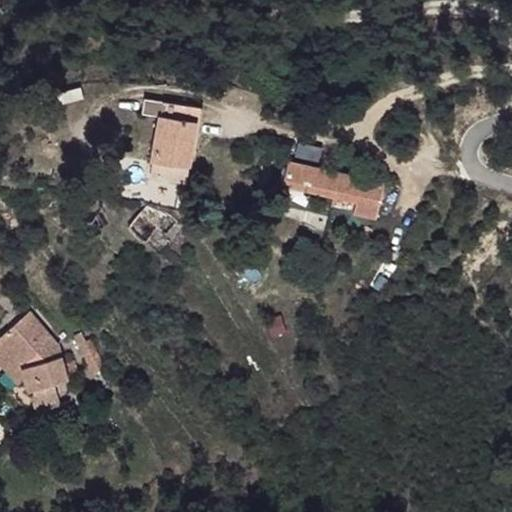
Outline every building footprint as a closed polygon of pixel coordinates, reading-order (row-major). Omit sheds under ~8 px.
[(160,115),(152,176),(189,178),(199,104),(166,101),(166,103),(143,100),(142,113),(160,115)] [(382,178),(287,160),(283,183),(353,197),(351,206),(375,211),(382,178)] [(148,204),(129,225),(147,242),(163,224),(175,235),(180,230),(173,224),(178,218),(169,209),(167,212),(148,204)] [(11,372),(12,379),(51,372),(50,340),(23,303),(0,319),(0,345),(0,346),(11,347),(11,354),(8,354),(11,372)] [(0,365),(4,371),(11,372),(8,354),(11,354),(11,347),(0,346),(0,345),(0,365)]
